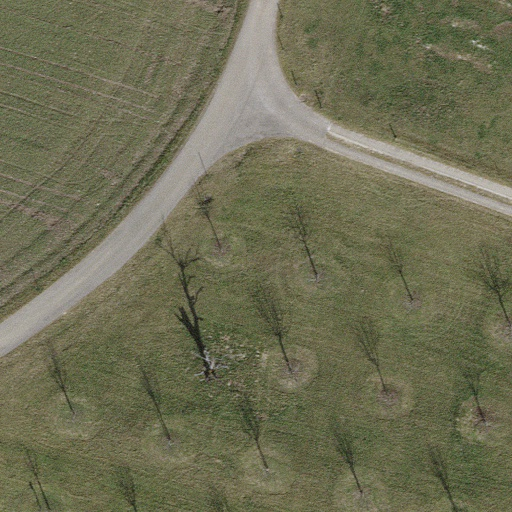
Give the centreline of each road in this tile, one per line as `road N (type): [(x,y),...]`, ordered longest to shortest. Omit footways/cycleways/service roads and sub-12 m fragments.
road 1 (unclassified): [(265,0),(234,98),(164,194),(50,305),(0,339)]
road 2 (track): [(511,197),(234,98)]
